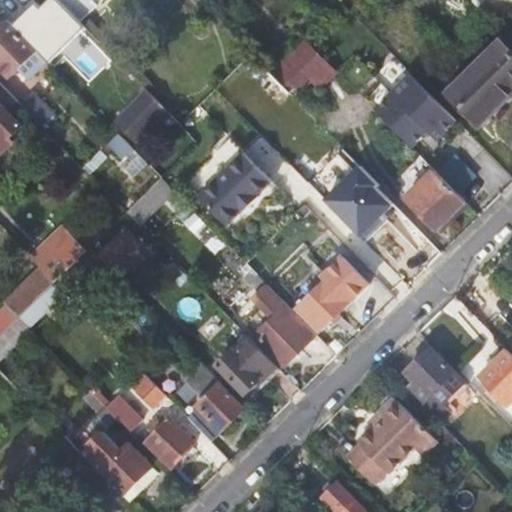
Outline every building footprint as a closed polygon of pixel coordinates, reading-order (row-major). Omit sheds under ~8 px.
[(36,4),(14,26),(44,57),(50,63),(86,28),(58,0),(50,0),(41,9),(36,4)] [(89,0),(59,0),(81,22),(97,7),(89,0)] [(427,0),(412,0),(410,2),(418,9),(427,0)] [(447,13),(434,27),(446,38),(482,4),(485,0),(441,0),(438,3),(447,13)] [(297,29),(305,37),(324,19),(316,11),(297,29)] [(30,72),(44,57),(14,26),(8,20),(0,28),(0,69),(8,78),(16,70),(20,74),(30,72)] [(511,50),(499,38),(446,91),(479,124),(510,93),(511,94),(511,50)] [(332,70),(303,39),(275,66),(297,90),(309,78),(316,86),(332,70)] [(413,77),(377,111),(413,148),(429,133),(437,142),(457,123),(413,77)] [(10,114),(20,104),(0,83),(0,155),(21,135),(17,131),(22,126),(10,114)] [(162,160),(152,168),(162,178),(198,143),(180,125),(148,91),(118,120),(135,139),(160,116),(164,121),(163,122),(182,141),(173,150),(174,151),(162,162),(162,160)] [(32,93),(20,105),(42,127),(54,114),(32,93)] [(122,158),(133,148),(120,135),(112,142),(120,151),(117,153),(122,158)] [(458,154),(441,169),(461,192),(478,177),(458,154)] [(244,155),(199,199),(227,227),(272,184),(244,155)] [(437,231),(467,202),(423,157),(399,181),(410,193),(405,198),(437,231)] [(327,203),(368,243),(389,222),(383,216),(395,205),(378,189),(380,186),(362,168),(327,203)] [(138,225),(174,191),(162,178),(127,213),(138,225)] [(127,229),(99,256),(119,276),(147,249),(127,229)] [(72,236),(39,267),(46,274),(55,284),(69,270),(88,252),(72,236)] [(91,265),(99,256),(92,248),(88,252),(69,270),(78,278),(91,289),(102,275),(91,265)] [(328,279),(298,308),(321,331),(335,318),(338,319),(343,314),(340,311),(367,285),(341,259),(325,276),(328,279)] [(64,292),(78,278),(69,270),(55,284),(64,292)] [(35,285),(44,295),(55,284),(46,274),(35,285)] [(6,304),(0,310),(0,337),(20,319),(6,304)] [(285,366),(316,336),(287,306),(256,336),(285,366)] [(0,358),(31,330),(20,319),(0,337),(0,358)] [(262,383),(278,368),(246,335),(218,365),(246,394),(260,382),(262,383)] [(443,406),(467,382),(434,349),(407,375),(417,385),(412,390),(427,404),(434,397),(443,406)] [(510,406),(511,404),(511,356),(507,351),(481,376),(510,406)] [(210,442),(246,406),(203,362),(187,376),(207,397),(197,405),(200,408),(188,419),(210,442)] [(157,409),(168,399),(145,375),(135,386),(157,409)] [(106,424),(114,416),(109,410),(89,390),(84,396),(99,411),(96,414),(106,424)] [(381,418),(369,429),(356,442),(358,445),(345,458),(371,484),(384,472),(388,472),(413,447),(421,456),(435,443),(391,399),(376,414),(381,418)] [(119,401),(109,410),(114,416),(127,428),(137,419),(119,401)] [(365,425),(369,429),(381,418),(376,414),(365,425)] [(156,418),(148,426),(156,432),(147,442),(171,466),(195,442),(171,418),(156,418)] [(94,452),(86,458),(122,495),(153,465),(130,443),(119,453),(102,435),(89,447),(94,452)] [(320,500),(332,511),(368,511),(339,482),(320,500)]
